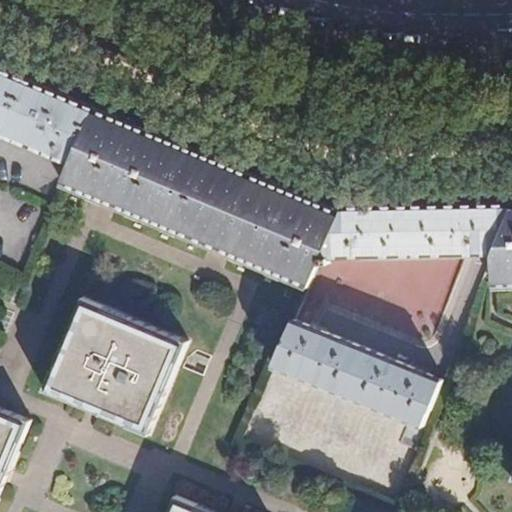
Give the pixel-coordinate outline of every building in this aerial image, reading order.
[(0,133),(72,163),(97,106),(0,65),(0,133)] [(248,169),(97,106),(72,163),(63,184),(100,200),(117,207),(211,246),(220,250),(310,287),(323,259),(346,207),(337,207),(248,169)] [(511,203),(498,204),(486,204),(467,255),(480,255),(495,254),(511,211),(511,203)] [(486,204),(346,207),(323,259),(467,255),(486,204)] [(511,211),(495,254),(497,285),(511,284),(511,211)] [(193,341),(88,295),(48,391),(86,407),(91,409),(96,411),(153,436),(193,341)] [(445,379),(296,319),(275,367),(426,427),(445,379)] [(0,504),(36,421),(0,404),(0,504)] [(202,511),(178,502),(173,511),(202,511)]
